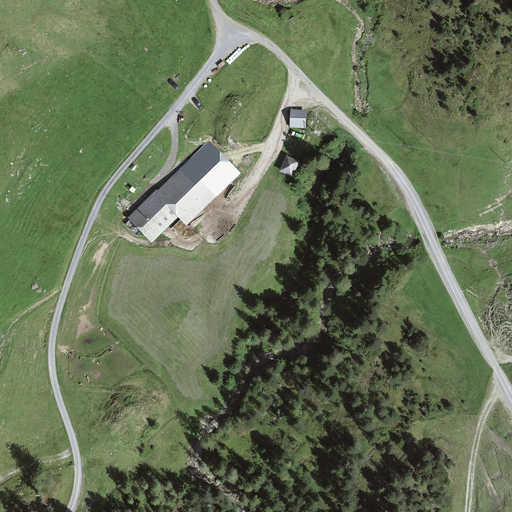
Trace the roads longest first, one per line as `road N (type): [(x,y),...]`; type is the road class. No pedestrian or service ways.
road 1 (track): [(69,511),(77,458),(52,363),(62,295),(110,183),(239,31)]
road 2 (track): [(511,398),(389,162),(266,43),(239,31)]
road 3 (track): [(467,511),(475,443),(497,373)]
